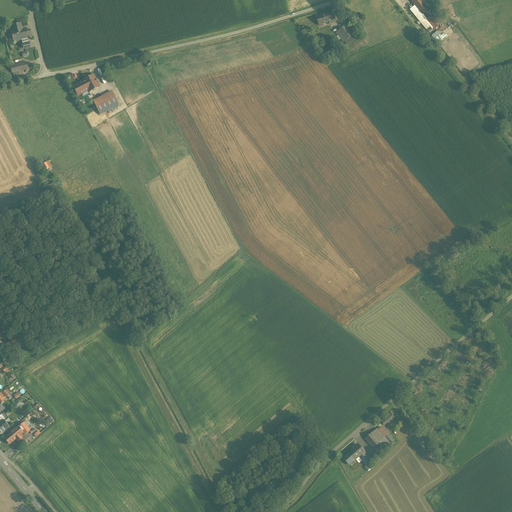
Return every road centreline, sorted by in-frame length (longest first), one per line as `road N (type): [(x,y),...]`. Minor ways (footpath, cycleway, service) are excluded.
road 1 (unclassified): [(511,295),(274,511)]
road 2 (track): [(396,0),(511,143)]
road 3 (unclassified): [(27,0),(44,74),(0,84)]
